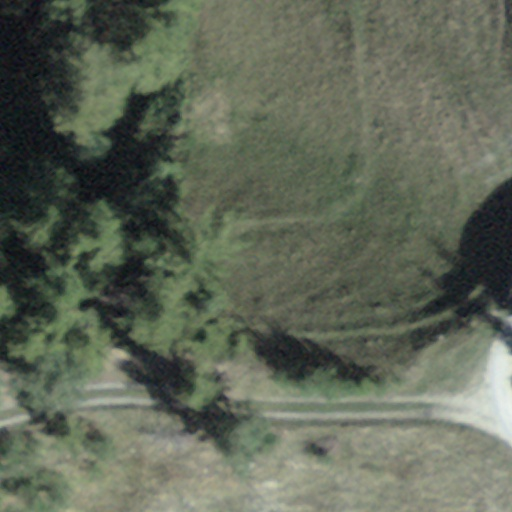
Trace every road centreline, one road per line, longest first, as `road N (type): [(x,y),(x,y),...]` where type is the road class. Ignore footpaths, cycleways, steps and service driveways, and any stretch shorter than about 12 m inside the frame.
road 1 (track): [(497,399),(18,404)]
road 2 (track): [(80,0),(60,107),(12,142)]
